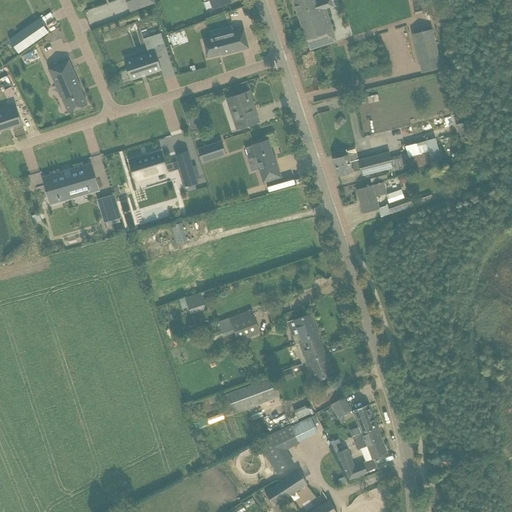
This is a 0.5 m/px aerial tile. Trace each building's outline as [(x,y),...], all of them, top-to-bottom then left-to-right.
[(125,0),(130,11),(154,3),(153,0),(125,0)] [(325,8),(333,6),(330,0),(322,0),(315,2),(314,0),(293,0),(307,40),(310,49),(336,41),(325,8)] [(39,19),(9,40),(18,53),(48,32),(39,19)] [(222,53),(222,54),(248,47),(243,28),(232,31),(233,32),(203,40),(208,57),(222,53)] [(413,34),(422,73),(441,68),(432,29),(413,34)] [(161,31),(149,35),(152,46),(160,44),(164,43),(161,31)] [(194,53),(191,42),(184,44),(181,34),(169,37),(179,70),(192,66),(189,54),(194,53)] [(131,78),(161,69),(155,49),(125,58),(131,78)] [(69,60),(48,69),(56,86),(57,86),(56,84),(58,83),(58,84),(59,83),(61,82),(66,94),(61,97),(68,113),(87,105),(81,90),(81,89),(69,60)] [(7,75),(0,77),(0,86),(10,82),(7,75)] [(234,120),(237,129),(258,122),(254,109),(250,98),(248,92),(227,99),(230,107),(232,107),(236,119),(234,120)] [(0,113),(0,131),(22,124),(16,106),(6,109),(7,111),(0,113)] [(473,136),(468,121),(456,124),(461,140),(473,136)] [(281,177),(274,155),(273,156),(267,140),(253,144),(253,145),(245,148),(249,159),(256,157),(260,168),(258,169),(263,183),(281,177)] [(215,143),(198,149),(202,162),(226,154),(221,141),(215,143)] [(143,157),(129,161),(135,180),(174,168),(172,162),(165,165),(161,152),(143,158),(143,157)] [(343,157),(333,159),(337,176),(360,170),(362,176),(393,167),(394,171),(410,167),(407,154),(390,158),(390,157),(389,152),(358,160),(356,153),(343,157)] [(191,162),(179,166),(183,178),(188,177),(191,185),(197,183),(191,162)] [(91,165),(44,179),(45,184),(49,197),(58,194),(59,197),(58,197),(59,200),(72,196),(71,190),(88,185),(89,189),(88,189),(89,191),(98,188),(91,165)] [(373,185),(376,196),(386,194),(383,182),(373,185)] [(379,209),(372,185),(356,189),(363,213),(379,209)] [(387,204),(390,213),(413,205),(409,196),(387,204)] [(114,197),(100,201),(106,221),(107,222),(121,218),(115,197),(114,197)] [(170,223),(176,246),(187,243),(180,220),(170,223)] [(148,243),(172,237),(169,224),(132,233),(139,262),(169,255),(167,244),(149,248),(148,243)] [(199,292),(198,291),(185,295),(189,306),(202,302),(200,296),(199,292)] [(229,318),(237,342),(260,334),(251,310),(229,318)] [(292,336),(293,340),(317,332),(310,314),(301,317),(294,320),(299,333),(292,336)] [(302,364),(306,362),(325,355),(317,332),(293,340),(302,364)] [(325,355),(306,362),(313,382),(332,375),(325,355)] [(226,394),(234,414),(278,398),(271,378),(226,394)] [(216,396),(208,399),(210,404),(218,401),(216,396)] [(344,421),(342,417),(351,411),(343,398),(330,405),(340,423),(344,421)] [(322,410),(322,411),(324,414),(327,415),(332,413),(332,410),(330,406),(322,410)] [(353,412),(362,433),(377,427),(368,406),(353,412)] [(266,444),(260,447),(277,474),(291,465),(283,452),(287,450),(300,443),(291,424),(262,438),(266,444)] [(352,437),(355,443),(365,439),(366,442),(373,439),(374,440),(379,438),(378,437),(380,436),(377,427),(362,433),(352,437)] [(365,439),(355,443),(357,450),(367,446),(372,459),(387,453),(380,436),(378,437),(379,438),(374,440),(373,439),(366,442),(365,439)] [(367,473),(363,464),(354,467),(347,449),(335,453),(339,462),(341,461),(349,480),(367,473)] [(432,461),(434,469),(450,464),(448,455),(432,461)] [(298,470),(281,481),(290,494),(307,484),(298,470)] [(290,494),(281,481),(264,491),(273,505),(290,494)] [(336,511),(329,500),(310,511),(336,511)]
